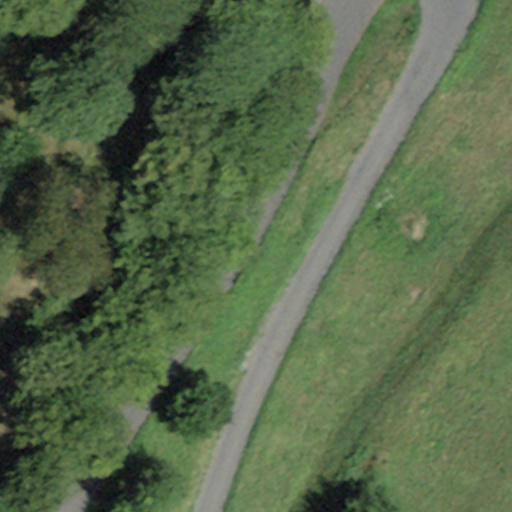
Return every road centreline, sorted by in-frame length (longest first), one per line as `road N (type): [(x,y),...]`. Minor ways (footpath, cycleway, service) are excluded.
road 1 (unclassified): [(356,0),(316,93),(73,511)]
road 2 (unclassified): [(206,511),(274,342),(414,85),(451,0)]
